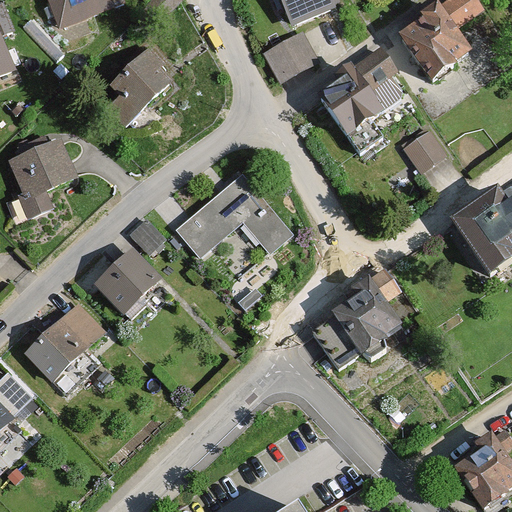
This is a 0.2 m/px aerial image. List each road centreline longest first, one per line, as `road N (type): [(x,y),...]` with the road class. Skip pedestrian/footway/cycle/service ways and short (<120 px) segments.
road 1 (residential): [(0,327),(82,246),(261,119)]
road 2 (residential): [(284,364),(130,511)]
road 3 (residential): [(511,158),(336,275)]
road 4 (residential): [(336,275),(320,212),(261,119)]
road 5 (residential): [(400,479),(284,364)]
road 6 (unknown): [(355,435),(235,511)]
road 7 (residential): [(400,479),(511,402)]
road 8 (residential): [(261,119),(211,0)]
